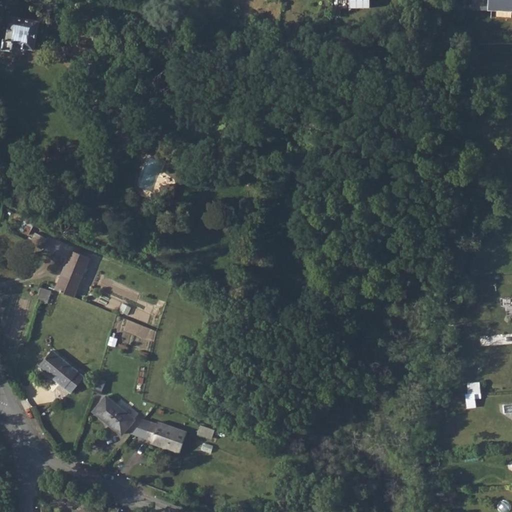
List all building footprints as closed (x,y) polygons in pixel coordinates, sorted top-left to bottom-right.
[(364,8),(364,0),(349,0),(349,8),(364,8)] [(511,0),(488,0),(488,9),(511,10),(511,0)] [(13,49),(14,49),(15,52),(25,53),(27,51),(28,48),(34,49),(39,21),(11,16),(8,32),(6,32),(5,37),(7,37),(7,38),(5,40),(3,47),(5,49),(11,50),(13,49)] [(172,189),(171,186),(169,183),(160,187),(160,189),(159,191),(159,192),(159,194),(154,196),(157,202),(169,197),(170,199),(173,198),(174,188),(172,189)] [(33,234),(29,242),(42,248),(49,233),(39,229),(37,235),(33,234)] [(71,250),(55,289),(73,296),(88,257),(71,250)] [(84,282),(92,284),(101,259),(92,257),(84,282)] [(40,287),(36,300),(47,303),(51,290),(40,287)] [(52,350),(38,366),(71,393),(84,377),(52,350)] [(99,378),(93,391),(100,394),(106,381),(99,378)] [(467,382),(470,407),(478,406),(477,398),(484,397),(482,380),(467,382)] [(106,396),(93,412),(121,434),(134,419),(106,396)] [(158,422),(157,424),(143,420),(131,434),(151,440),(150,443),(179,453),(187,431),(158,422)] [(202,425),(200,434),(214,437),(216,428),(202,425)]
